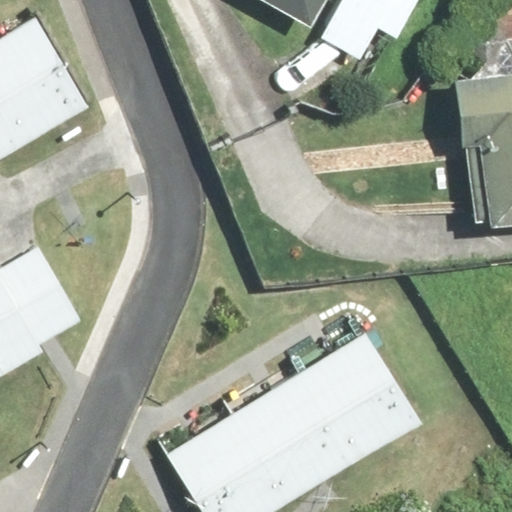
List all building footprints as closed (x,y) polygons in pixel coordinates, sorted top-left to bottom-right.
[(278,0),(324,23),(335,0),(278,0)] [(63,9),(0,45),(0,168),(116,101),(63,9)] [(511,40),(498,42),(503,82),(460,87),(468,146),(490,144),(500,222),(511,220),(511,40)] [(0,273),(0,377),(45,351),(0,273)] [(391,313),(166,444),(206,511),(260,511),(445,405),(391,313)]
